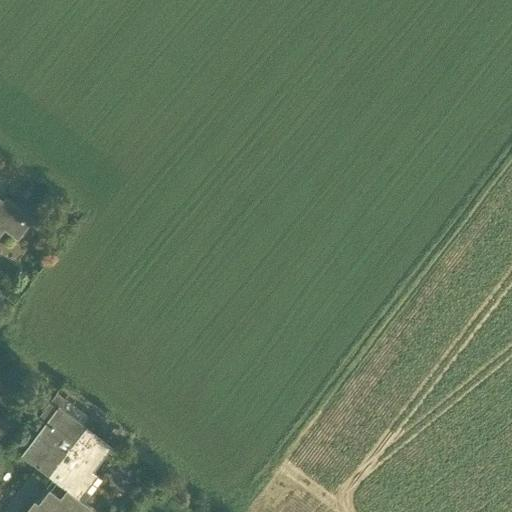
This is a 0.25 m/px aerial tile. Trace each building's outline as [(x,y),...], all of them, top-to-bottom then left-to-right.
[(0,230),(5,225),(15,232),(29,213),(7,196),(5,200),(0,196),(0,230)] [(52,402),(59,408),(66,398),(59,393),(52,402)] [(90,416),(66,398),(59,408),(66,413),(83,426),(90,416)] [(39,418),(50,426),(50,425),(54,428),(66,413),(59,408),(52,402),(39,418)] [(44,464),(53,471),(86,428),(83,426),(66,413),(54,428),(50,425),(50,426),(25,458),(38,467),(40,469),(44,464)] [(0,437),(10,425),(0,417),(0,437)] [(60,484),(69,490),(74,495),(98,462),(110,447),(111,446),(107,444),(86,428),(53,471),(49,476),(60,484)] [(110,447),(120,454),(127,445),(114,435),(107,444),(111,446),(110,447)] [(74,495),(82,500),(106,468),(98,462),(74,495)] [(40,469),(49,476),(53,471),(44,464),(40,469)] [(28,511),(97,511),(82,500),(74,495),(69,490),(61,500),(50,492),(40,506),(36,503),(28,511)]
